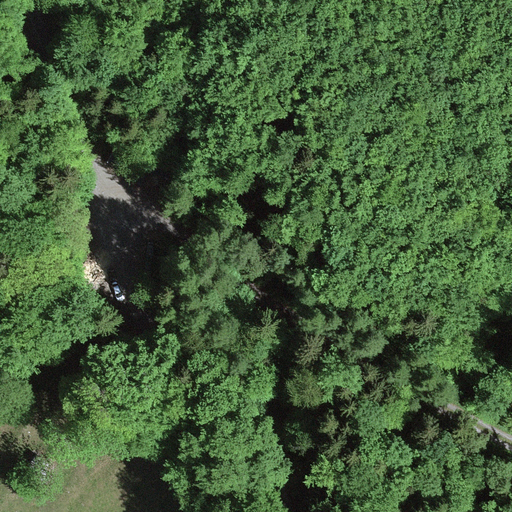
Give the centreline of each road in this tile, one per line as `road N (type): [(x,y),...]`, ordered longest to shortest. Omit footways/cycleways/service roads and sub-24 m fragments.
road 1 (track): [(23,0),(138,285),(165,332),(232,403),(283,511)]
road 2 (track): [(105,196),(365,362),(511,441)]
